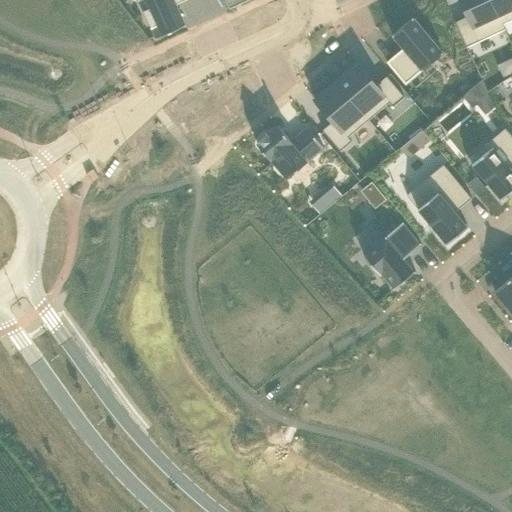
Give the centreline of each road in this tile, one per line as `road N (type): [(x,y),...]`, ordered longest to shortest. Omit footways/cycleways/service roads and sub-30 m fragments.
road 1 (secondary): [(217,511),(133,431),(23,269)]
road 2 (secondary): [(0,315),(74,419),(162,511)]
road 3 (residential): [(308,20),(170,89),(108,130)]
